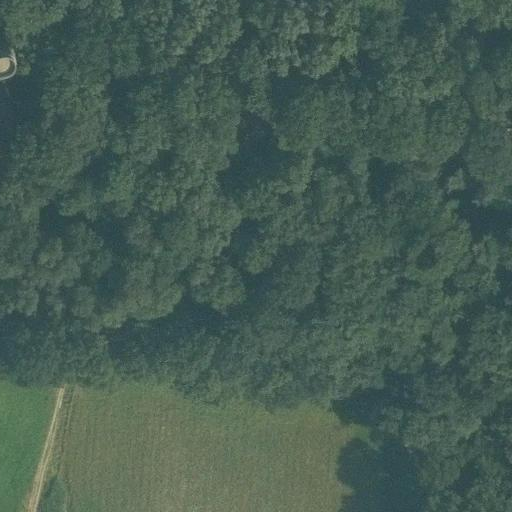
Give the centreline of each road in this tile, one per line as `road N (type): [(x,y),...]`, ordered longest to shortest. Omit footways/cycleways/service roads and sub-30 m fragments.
road 1 (track): [(0,334),(309,341),(354,353),(387,375)]
road 2 (track): [(511,147),(463,142),(414,168),(416,307),(410,338),(387,375)]
road 3 (track): [(38,0),(43,78),(26,150),(0,190)]
road 4 (track): [(60,335),(68,367),(33,511)]
road 5 (track): [(387,375),(435,511)]
